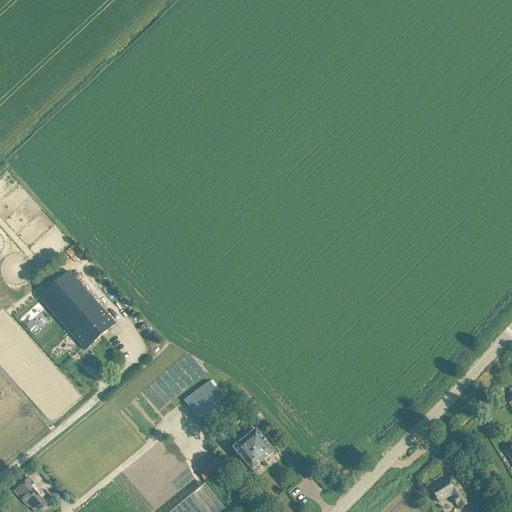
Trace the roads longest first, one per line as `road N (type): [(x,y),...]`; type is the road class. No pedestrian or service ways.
road 1 (unclassified): [(335,511),(511,328)]
road 2 (unknown): [(66,511),(164,428),(181,426),(200,443)]
